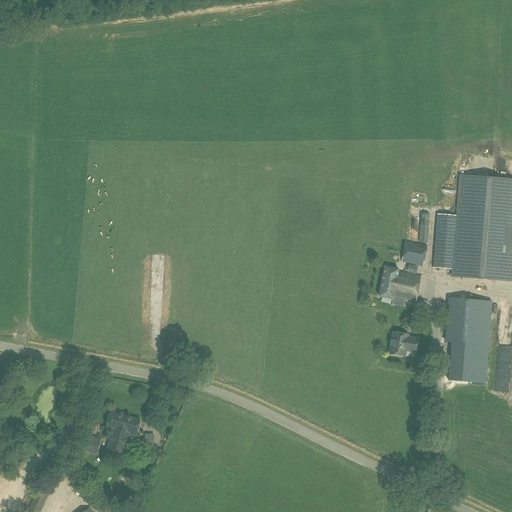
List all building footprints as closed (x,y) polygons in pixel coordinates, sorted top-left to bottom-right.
[(511,268),(511,178),(462,175),(454,277),(511,281),(511,268)] [(421,214),(419,243),(427,244),(430,215),(421,214)] [(458,216),(437,214),(433,268),(454,269),(458,216)] [(428,246),(406,242),(401,263),(424,267),(428,246)] [(379,297),(393,300),(393,297),(416,302),(422,277),(399,272),(399,270),(385,267),(379,297)] [(492,302),(451,299),(444,380),(485,383),(492,302)] [(418,339),(408,337),(408,335),(393,333),(390,354),(405,356),(406,350),(416,352),(418,339)] [(168,358),(167,334),(156,334),(157,358),(168,358)] [(136,436),(140,420),(126,416),(126,415),(111,411),(106,428),(113,430),(108,449),(125,454),(130,435),(136,436)] [(100,447),(83,442),(81,450),(98,455),(100,447)] [(128,465),(126,475),(127,475),(130,476),(136,477),(138,467),(128,465)] [(29,510),(34,511),(40,511),(48,495),(38,490),(29,510)]
